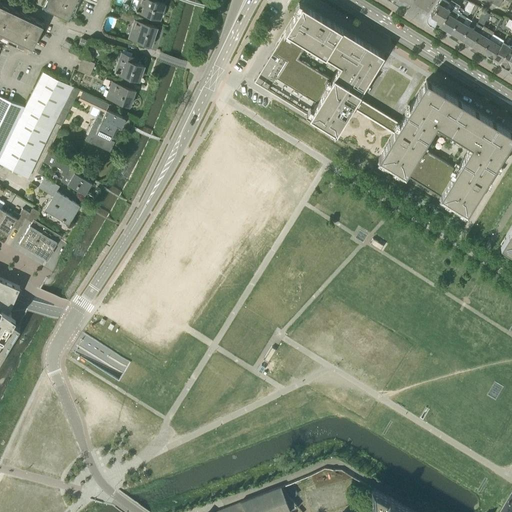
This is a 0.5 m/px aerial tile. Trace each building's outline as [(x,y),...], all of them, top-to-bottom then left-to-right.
[(70,18),(78,0),(49,0),(46,7),(44,5),(45,4),(44,4),(43,6),(70,18)] [(165,4),(153,0),(139,0),(136,10),(148,14),(147,18),(154,20),(155,16),(160,18),(165,4)] [(447,12),(450,7),(453,3),(451,2),(448,0),(439,0),(431,14),(441,21),(447,12)] [(0,2),(0,3),(0,33),(10,39),(22,12),(21,12),(20,12),(22,13),(21,15),(13,11),(14,9),(14,8),(9,6),(7,9),(0,5),(0,3),(2,3),(0,2)] [(358,97),(384,54),(302,3),(272,51),(287,60),(277,77),(317,102),(309,115),(336,131),(352,106),(358,97)] [(450,32),(464,10),(459,6),(456,10),(450,7),(447,12),(441,21),(439,25),(450,32)] [(464,10),(450,32),(461,38),(468,26),(463,22),(469,13),(464,10)] [(131,29),(138,31),(135,39),(151,45),(157,27),(141,22),(143,18),(122,11),(120,17),(134,22),(131,29)] [(471,45),(483,25),(490,14),(484,11),(474,29),(468,26),(461,38),(471,45)] [(10,39),(21,44),(32,49),(44,23),(30,16),(29,19),(21,15),(22,13),(24,14),(24,13),(22,12),(10,39)] [(494,31),(483,25),(471,45),(482,51),(493,33),(494,31)] [(493,33),(482,51),(492,58),(502,41),(503,39),(493,33)] [(88,40),(83,38),(81,38),(78,44),(85,47),(88,40)] [(504,65),(511,52),(511,47),(502,41),(492,58),(493,58),(493,57),(495,58),(495,59),(497,61),(499,61),(500,61),(500,62),(504,65)] [(130,61),(132,56),(122,53),(118,64),(124,66),(121,74),(139,80),(144,66),(130,61)] [(95,63),(83,58),(80,63),(93,69),(95,63)] [(80,63),(78,69),(77,70),(90,75),(93,69),(80,63)] [(73,86),(66,83),(43,72),(25,106),(24,106),(0,157),(0,163),(28,177),(55,122),(73,86)] [(467,212),(511,138),(511,132),(426,80),(400,123),(358,97),(352,106),(394,132),(379,157),(467,212)] [(132,85),(124,82),(123,85),(112,81),(106,97),(130,106),(135,90),(131,88),(132,86),(133,86),(133,85),(132,85)] [(79,89),(73,86),(55,122),(61,125),(66,115),(79,89)] [(84,138),(101,147),(110,151),(115,141),(111,139),(117,125),(121,127),(126,118),(106,109),(109,104),(83,91),(79,99),(105,111),(102,119),(102,120),(96,132),(89,128),(84,138)] [(0,157),(24,106),(0,96),(0,157)] [(61,180),(67,183),(85,194),(92,182),(91,182),(93,178),(84,173),(48,150),(43,160),(53,167),(55,165),(63,170),(61,174),(64,175),(61,180)] [(79,204),(57,191),(60,186),(45,176),(38,187),(53,196),(46,208),(68,222),(79,204)] [(33,250),(47,227),(35,220),(40,211),(33,207),(30,212),(26,218),(32,222),(30,225),(29,225),(19,242),(33,250)] [(26,218),(30,212),(23,208),(19,214),(17,218),(6,211),(0,221),(0,230),(7,235),(12,226),(18,229),(25,217),(26,218)] [(511,225),(503,239),(505,240),(506,238),(511,241),(508,247),(511,250),(511,225)] [(47,227),(33,250),(47,258),(59,238),(60,238),(62,235),(57,232),(57,233),(47,227)] [(0,360),(20,327),(12,322),(16,315),(9,311),(14,299),(18,291),(20,286),(0,277),(0,360)] [(281,486),(220,510),(217,511),(213,511),(291,511),(290,509),(298,506),(292,498),(286,492),(281,486)] [(416,511),(371,486),(371,492),(371,496),(372,504),(373,510),(372,511),(416,511)] [(293,487),(286,492),(292,498),(298,493),(293,487)] [(511,511),(511,492),(499,511),(511,511)]
